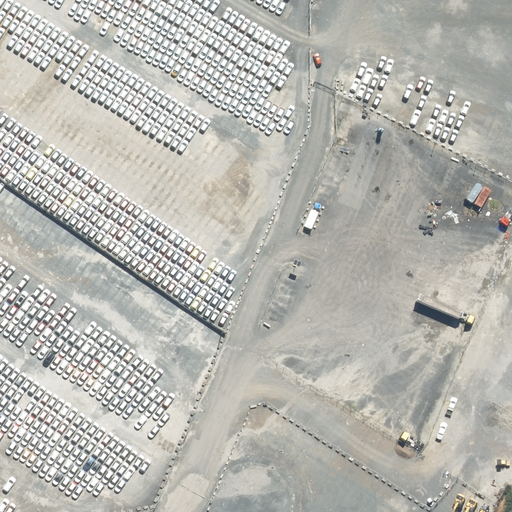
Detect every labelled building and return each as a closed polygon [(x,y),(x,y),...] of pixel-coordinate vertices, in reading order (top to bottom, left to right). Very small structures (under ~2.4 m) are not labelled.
[(102,0),(0,202),(0,229),(40,249),(77,268),(115,194),(77,175),(166,0),(102,0)] [(69,35),(86,0),(61,0),(58,7),(54,5),(45,23),(69,35)] [(51,61),(35,53),(26,72),(42,80),(51,61)] [(25,120),(40,91),(19,80),(3,108),(25,120)] [(373,164),(385,139),(365,129),(353,155),(373,164)] [(365,220),(363,220),(358,220),(353,220),(348,222),(343,224),(339,227),(336,231),(333,236),(331,240),(330,245),(330,250),(331,255),(333,260),(335,265),(338,269),(342,272),(346,275),(351,277),(356,278),(361,278),(366,277),(371,276),(376,273),(380,270),(383,266),(386,262),(387,257),(389,252),(389,247),(388,242),(386,237),(384,233),(381,229),(377,225),(373,223),(368,221),(365,220)] [(50,315),(24,301),(29,291),(0,276),(0,428),(8,412),(16,416),(37,377),(31,374),(40,355),(31,351),(50,315)] [(319,303),(318,303),(313,303),(309,304),(304,306),(300,309),(297,312),(294,316),(292,321),(290,325),(290,330),(290,335),(291,340),(293,344),(296,348),(299,352),(303,355),(307,357),(312,358),(317,359),(322,358),(327,357),(331,355),(335,353),(339,349),(342,345),(344,341),(345,336),(346,331),(345,326),(344,322),(342,317),(340,313),(336,310),(332,307),(328,305),(323,303),(319,303)] [(79,434),(108,382),(96,375),(67,427),(79,434)] [(248,381),(235,375),(222,402),(235,408),(248,381)]
